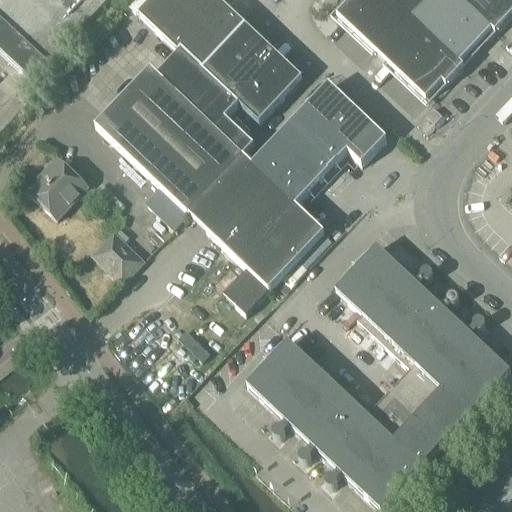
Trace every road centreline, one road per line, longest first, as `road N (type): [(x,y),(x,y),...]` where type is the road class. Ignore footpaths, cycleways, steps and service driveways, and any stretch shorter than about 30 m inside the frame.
road 1 (unclassified): [(192,511),(0,266)]
road 2 (unclassified): [(511,108),(443,181),(434,212),(453,253),(511,307)]
